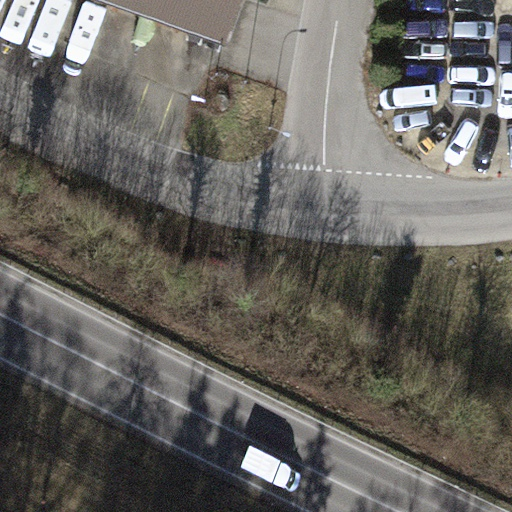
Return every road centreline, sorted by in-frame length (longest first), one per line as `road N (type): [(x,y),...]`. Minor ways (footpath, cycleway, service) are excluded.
road 1 (trunk): [(0,317),(391,511)]
road 2 (residential): [(295,221),(99,159),(0,105)]
road 3 (residential): [(335,0),(295,221)]
road 4 (residential): [(511,213),(295,221)]
